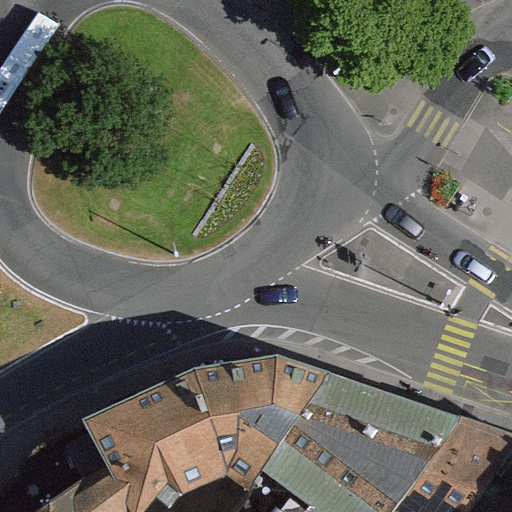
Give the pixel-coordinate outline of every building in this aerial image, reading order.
[(305,0),(332,16),(342,0),(305,0)] [(153,398),(90,426),(115,469),(145,456),(166,476),(150,497),(157,503),(168,511),(176,501),(227,479),(248,493),(263,477),(324,382),(277,365),(247,370),(196,378),(153,398)] [(393,511),(461,426),(376,399),(324,382),(263,477),(293,500),(283,511),(393,511)] [(115,469),(90,426),(38,449),(0,495),(0,511),(149,511),(157,503),(150,497),(166,476),(145,456),(115,469)] [(479,511),(511,469),(511,442),(461,426),(393,511),(479,511)] [(511,511),(511,469),(479,511),(511,511)]
